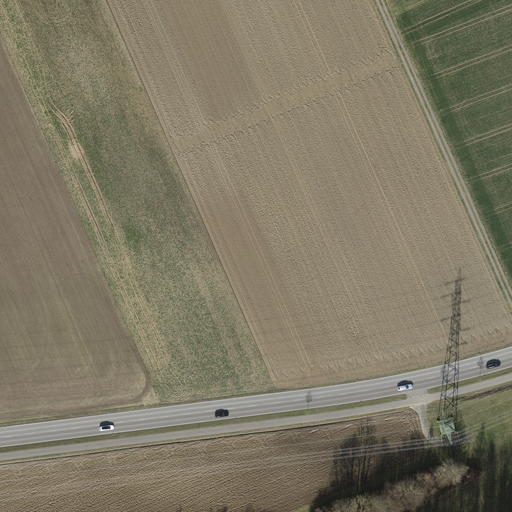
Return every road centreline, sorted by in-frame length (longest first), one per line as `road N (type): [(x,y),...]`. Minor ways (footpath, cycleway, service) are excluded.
road 1 (primary): [(0,437),(364,390),(511,356)]
road 2 (track): [(373,0),(511,304)]
